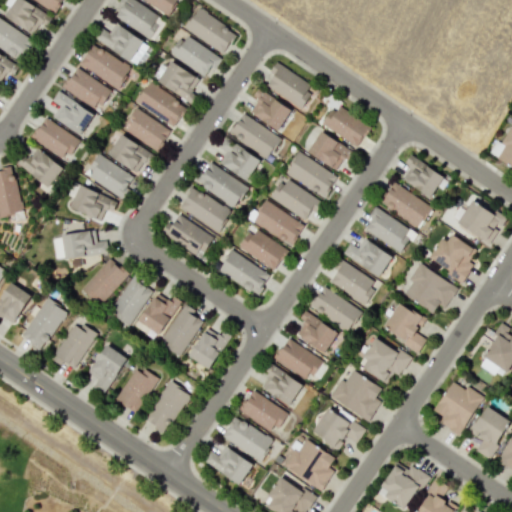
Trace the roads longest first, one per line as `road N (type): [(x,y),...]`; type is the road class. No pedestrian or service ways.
road 1 (residential): [(403,123),(168,471)]
road 2 (residential): [(268,31),(138,233),(150,252),(262,327)]
road 3 (residential): [(511,195),(223,0)]
road 4 (residential): [(511,261),(345,511)]
road 5 (residential): [(0,355),(227,511)]
road 6 (residential): [(92,0),(0,133)]
road 7 (residential): [(403,426),(511,499)]
